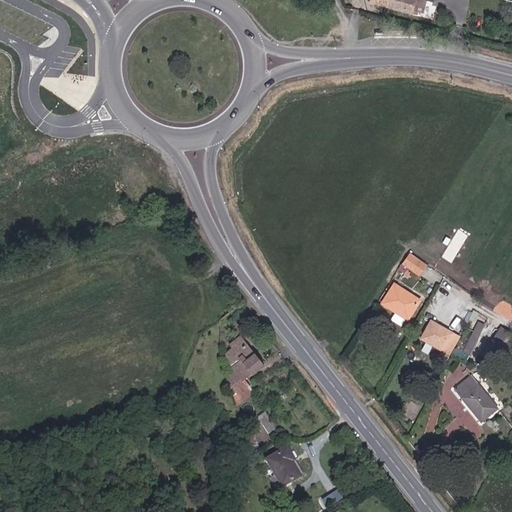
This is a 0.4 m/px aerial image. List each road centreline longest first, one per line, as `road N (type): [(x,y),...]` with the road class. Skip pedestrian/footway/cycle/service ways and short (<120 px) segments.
road 1 (primary): [(269,298),(435,511)]
road 2 (primary): [(164,137),(186,165),(217,239),(269,298)]
road 3 (primary): [(269,298),(219,190),(220,129)]
road 4 (primary): [(251,92),(296,68),(370,57)]
road 5 (primary): [(116,36),(115,93),(139,125),(164,137)]
road 6 (primary): [(370,57),(494,70)]
road 7 (primary): [(370,57),(306,54),(251,39)]
